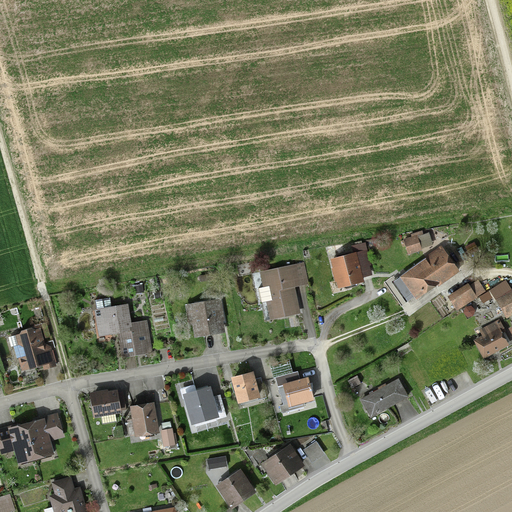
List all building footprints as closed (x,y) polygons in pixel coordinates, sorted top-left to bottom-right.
[(420,249),(417,237),(405,240),(409,253),(420,249)] [(408,301),(454,268),(441,249),(394,282),(408,301)] [(340,287),(343,286),(346,288),(350,287),(351,284),(362,281),(355,254),(332,260),(335,269),(333,269),(336,280),(338,280),(340,287)] [(273,319),(297,314),(291,287),(289,287),(289,285),(293,284),(290,266),(272,269),(272,272),(263,274),(266,286),(258,288),(261,303),(269,301),(273,319)] [(457,309),(483,292),(476,282),(450,298),(457,309)] [(504,291),(496,295),(507,314),(511,310),(511,293),(507,296),(504,291)] [(95,300),(99,330),(110,328),(111,331),(115,330),(115,332),(119,332),(123,357),(136,354),(135,350),(138,349),(138,352),(150,350),(146,321),(130,324),(127,305),(111,307),(110,297),(95,300)] [(194,306),(195,315),(194,316),(197,334),(221,330),(219,318),(222,318),(220,301),(194,306)] [(505,344),(498,331),(503,328),(499,320),(481,329),(485,337),(479,341),(486,354),(505,344)] [(21,357),(23,365),(26,367),(42,362),(43,360),(41,352),(43,349),(38,333),(35,332),(33,332),(30,331),(24,333),(22,335),(20,336),(22,344),(13,346),(17,358),(21,357)] [(274,378),(276,377),(292,373),(289,359),(270,364),(274,378)] [(298,371),(292,373),(276,377),(279,387),(285,385),(290,404),(312,398),(307,379),(300,381),(298,371)] [(258,396),(259,400),(266,398),(262,381),(255,383),(252,373),(233,379),(239,401),(258,396)] [(407,396),(398,380),(362,399),(371,416),(407,396)] [(209,389),(186,395),(193,422),(216,415),(217,419),(226,416),(221,398),(212,401),(209,389)] [(102,423),(117,421),(115,411),(119,411),(116,392),(92,396),(96,415),(101,414),(102,423)] [(139,434),(157,431),(152,404),(132,407),(135,420),(136,420),(139,434)] [(42,421),(27,425),(36,457),(51,452),(46,433),(60,429),(56,415),(41,419),(42,421)] [(20,461),(36,457),(27,425),(12,429),(11,427),(0,429),(0,444),(0,445),(15,441),(20,461)] [(164,445),(174,444),(171,429),(161,431),(164,445)] [(269,471),(277,482),(301,465),(289,447),(268,461),(273,468),(269,471)] [(227,466),(225,457),(215,458),(216,467),(227,466)] [(219,486),(232,505),(253,491),(240,472),(219,486)] [(84,511),(79,492),(77,490),(73,491),(69,481),(55,485),(58,496),(52,497),(55,506),(46,509),(45,511),(44,511),(84,511)] [(9,495),(0,497),(0,511),(6,511),(13,510),(9,495)]
